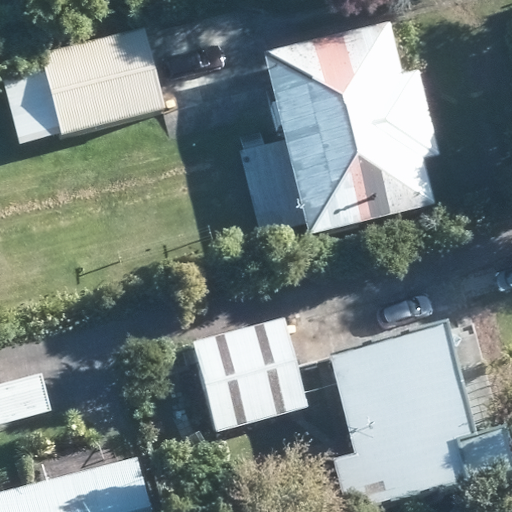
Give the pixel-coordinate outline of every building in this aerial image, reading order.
[(276,88),(260,24),(201,39),(196,21),(151,34),(156,55),(136,60),(149,106),(168,101),(174,122),(207,113),(221,109),(219,103),(276,88)] [(299,131),(328,243),(454,210),(443,167),(457,164),(434,78),(420,80),(405,27),(280,60),(287,85),(293,106),(287,107),(293,133),(299,131)] [(307,356),(299,327),(298,322),(208,349),(232,436),(322,410),(307,356)] [(496,441),(484,391),(469,330),(348,359),(372,461),(350,467),(360,507),(360,511),(396,511),(489,490),(478,445),(496,441)] [(0,431),(63,416),(53,378),(0,392),(0,431)] [(136,470),(5,502),(7,511),(167,511),(156,465),(136,470)]
